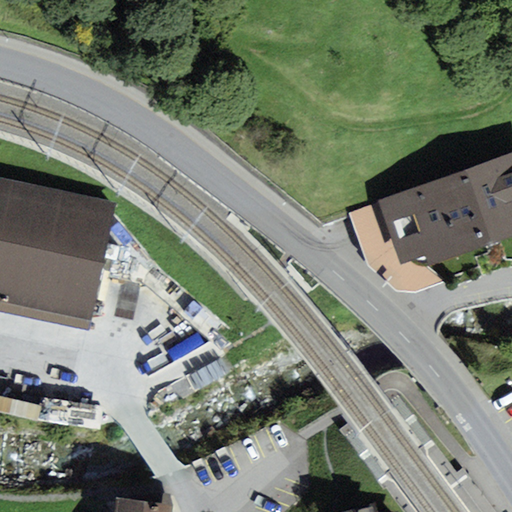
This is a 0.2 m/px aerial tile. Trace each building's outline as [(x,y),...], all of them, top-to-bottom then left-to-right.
[(511,150),(377,200),(401,263),(414,258),(444,281),(479,269),(476,258),(499,248),(505,260),(511,260),(511,150)] [(0,177),(0,299),(93,319),(118,202),(0,177)] [(401,263),(377,200),(347,211),(366,265),(395,291),(416,293),(444,281),(414,258),(401,263)] [(479,269),(444,281),(447,289),(508,267),(511,267),(511,260),(505,260),(499,248),(476,258),(479,269)] [(93,319),(0,299),(0,311),(90,330),(93,319)] [(26,418),(99,428),(101,407),(29,397),(26,418)] [(115,497),(113,511),(171,511),(172,504),(115,497)] [(377,511),(374,502),(343,511),(397,511),(397,510),(392,511),(377,511)]
